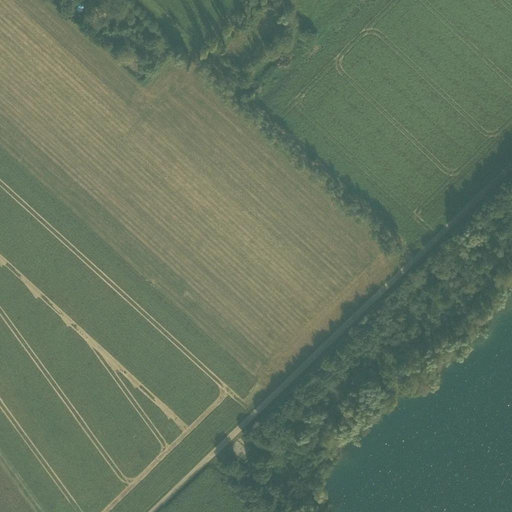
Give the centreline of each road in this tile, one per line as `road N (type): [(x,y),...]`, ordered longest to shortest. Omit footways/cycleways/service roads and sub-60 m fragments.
road 1 (unclassified): [(511,165),(153,511)]
road 2 (track): [(413,260),(196,59)]
